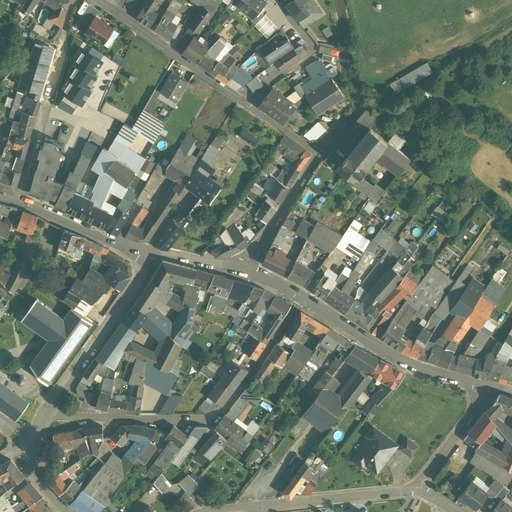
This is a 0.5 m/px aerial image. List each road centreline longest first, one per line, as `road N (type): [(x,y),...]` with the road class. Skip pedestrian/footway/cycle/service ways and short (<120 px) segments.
road 1 (residential): [(301,299),(225,411),(207,422),(59,418),(49,411)]
road 2 (residential): [(239,272),(316,156),(247,105)]
road 3 (residential): [(74,0),(15,204)]
road 4 (residential): [(301,299),(391,354),(482,385)]
road 5 (residential): [(219,511),(399,493),(415,483)]
road 6 (residential): [(247,105),(91,0)]
road 7 (residential): [(150,254),(49,411)]
road 8 (residential): [(279,0),(314,55),(247,105)]
road 9 (residential): [(150,254),(15,204)]
road 10 (residential): [(415,483),(480,406),(482,385)]
